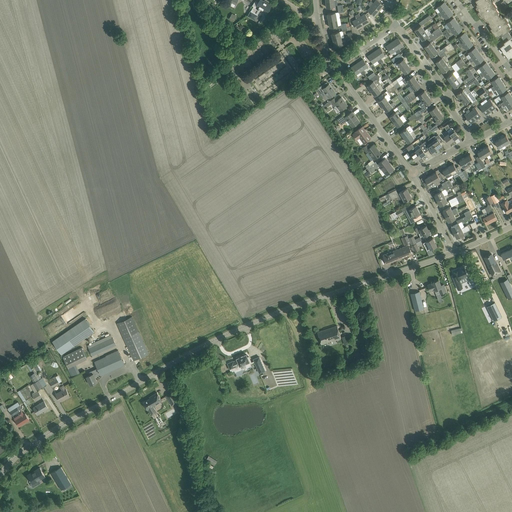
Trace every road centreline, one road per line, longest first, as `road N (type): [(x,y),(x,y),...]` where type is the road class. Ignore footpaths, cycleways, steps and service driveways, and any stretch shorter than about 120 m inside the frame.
road 1 (unclassified): [(0,476),(36,441),(179,359),(295,307),(453,253)]
road 2 (residential): [(471,141),(448,94),(396,24)]
road 3 (residential): [(412,173),(335,66)]
